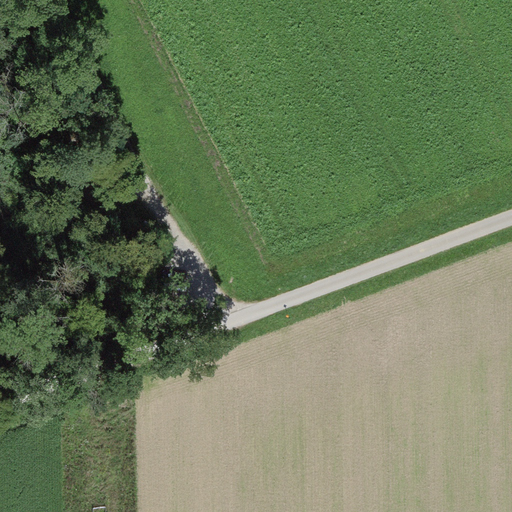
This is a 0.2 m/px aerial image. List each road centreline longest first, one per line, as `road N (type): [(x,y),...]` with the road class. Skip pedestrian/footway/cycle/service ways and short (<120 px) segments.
road 1 (track): [(210,329),(63,0)]
road 2 (track): [(210,329),(511,219)]
road 3 (track): [(0,400),(210,329)]
